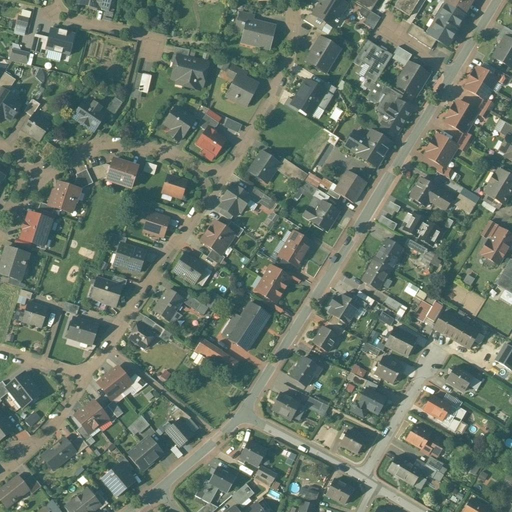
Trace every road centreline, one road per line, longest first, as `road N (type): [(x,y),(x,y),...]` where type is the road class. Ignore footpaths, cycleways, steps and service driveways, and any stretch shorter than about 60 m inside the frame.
road 1 (residential): [(453,68),(242,414)]
road 2 (residential): [(220,176),(82,382)]
road 3 (residential): [(220,176),(162,147),(123,139),(84,146),(37,178)]
road 4 (residential): [(294,0),(280,74),(220,176)]
road 5 (residential): [(367,479),(438,347)]
road 6 (residential): [(367,479),(242,414)]
